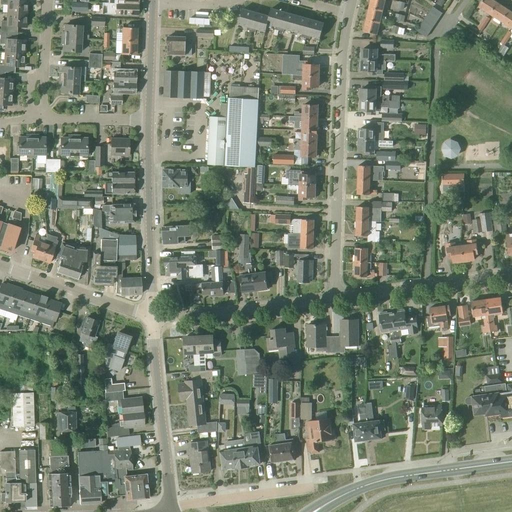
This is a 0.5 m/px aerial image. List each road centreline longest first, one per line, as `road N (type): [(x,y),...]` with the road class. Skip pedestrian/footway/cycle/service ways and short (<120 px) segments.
road 1 (residential): [(333,302),(347,16)]
road 2 (tertiary): [(152,318),(147,120)]
road 3 (primary): [(326,502),(392,478),(511,462)]
road 4 (tertiary): [(170,505),(152,318)]
road 5 (residential): [(152,318),(333,302)]
road 6 (residential): [(333,302),(511,276)]
road 7 (residential): [(152,318),(0,267)]
road 8 (residential): [(170,505),(313,487)]
